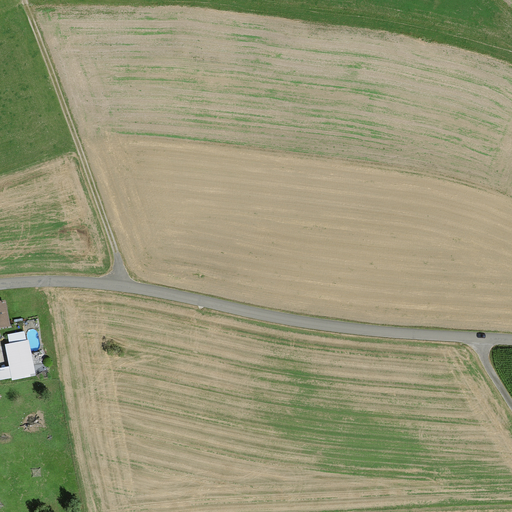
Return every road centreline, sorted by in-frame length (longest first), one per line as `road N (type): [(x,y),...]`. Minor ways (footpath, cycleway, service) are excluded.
road 1 (unclassified): [(0,282),(118,284),(337,326),(511,340)]
road 2 (track): [(118,284),(116,252),(26,6)]
